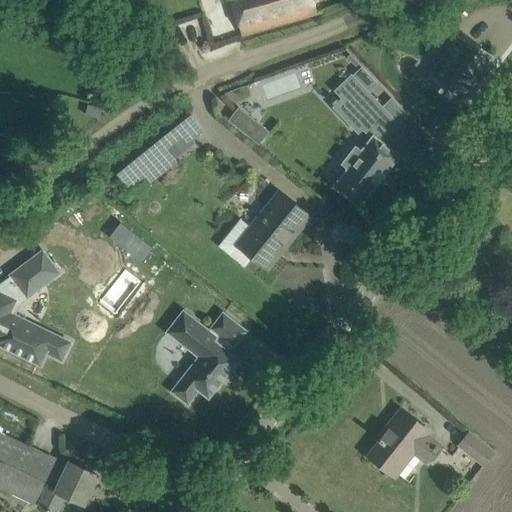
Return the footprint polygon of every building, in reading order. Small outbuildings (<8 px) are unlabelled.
[(232,0),(242,35),(318,13),(314,0),(232,0)] [(462,37),(424,77),(453,105),(491,64),(462,37)] [(377,83),(362,67),(353,76),(352,74),(336,90),(367,122),(363,128),(373,136),(362,150),(356,145),(343,163),(349,167),(335,185),(360,205),(375,185),(377,186),(387,173),(386,172),(399,154),(382,141),(399,124),(368,91),(377,83)] [(370,90),(381,102),(390,94),(379,82),(370,90)] [(250,114),(239,106),(229,119),(259,143),(270,130),(258,121),(255,125),(246,118),(250,114)] [(219,245),(245,266),(245,265),(246,266),(254,256),(268,267),(270,266),(266,263),(294,229),(297,232),(310,216),(280,191),(267,207),(270,210),(255,229),(252,226),(251,227),(241,219),(219,245)] [(121,222),(110,236),(143,262),(154,248),(121,222)] [(43,250),(11,274),(22,289),(32,281),(38,289),(60,272),(43,250)] [(17,299),(0,290),(0,343),(41,364),(47,352),(62,359),(71,342),(39,326),(37,331),(23,324),(26,319),(11,312),(17,299)] [(212,328),(213,328),(211,331),(184,310),(168,331),(182,342),(186,337),(204,351),(173,390),(188,402),(199,388),(209,396),(239,359),(227,349),(232,343),(234,345),(246,330),(224,312),(212,328)] [(430,435),(432,432),(402,409),(379,439),(381,441),(370,455),(397,476),(417,451),(429,461),(442,445),(430,435)] [(0,485),(34,502),(55,458),(0,432),(0,485)] [(460,444),(484,464),(495,452),(471,432),(460,444)] [(84,504),(98,475),(70,461),(57,490),(49,486),(40,506),(53,511),(56,511),(65,494),(84,504)]
